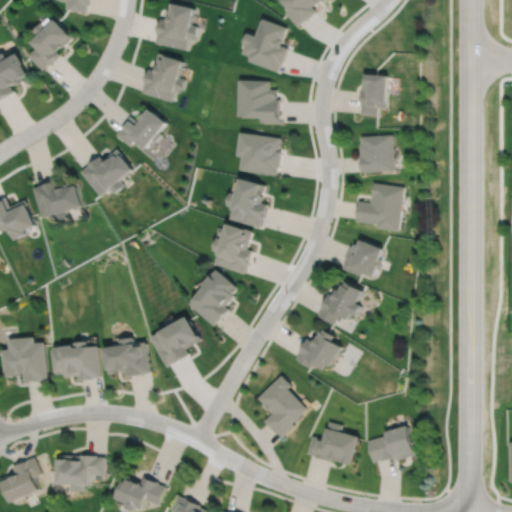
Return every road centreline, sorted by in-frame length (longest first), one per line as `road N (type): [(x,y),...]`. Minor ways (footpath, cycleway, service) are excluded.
road 1 (tertiary): [(470,0),(468,511)]
road 2 (residential): [(197,439),(311,250),(330,176),(321,111),(326,76),(346,39),(386,0)]
road 3 (residential): [(0,435),(78,412),(135,415),(312,493),(376,507),(469,511)]
road 4 (residential): [(125,0),(116,40),(87,89),(0,152)]
